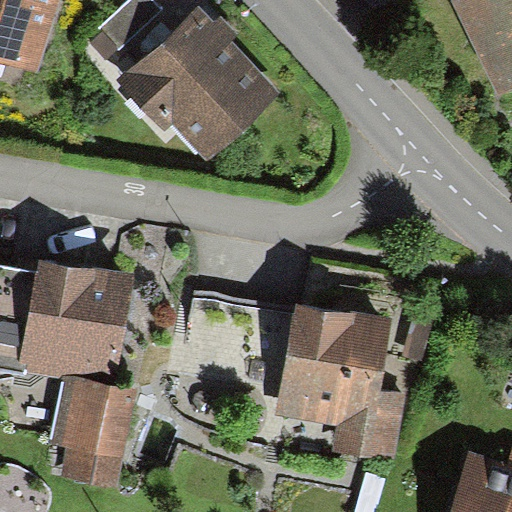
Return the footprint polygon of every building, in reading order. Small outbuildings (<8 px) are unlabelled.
[(46,0),(0,0),(0,45),(32,54),(46,0)] [(157,2),(155,0),(114,0),(92,19),(111,40),(157,2)] [(279,74),(205,0),(175,0),(121,53),(209,142),(279,74)] [(511,0),(453,0),(497,89),(511,81),(511,0)] [(128,252),(0,235),(0,352),(74,362),(60,468),(114,475),(129,365),(114,363),(128,252)] [(384,391),(396,314),(300,299),(284,402),(332,410),(325,452),(393,462),(403,394),(384,391)] [(511,511),(511,450),(467,436),(442,511),(511,511)]
